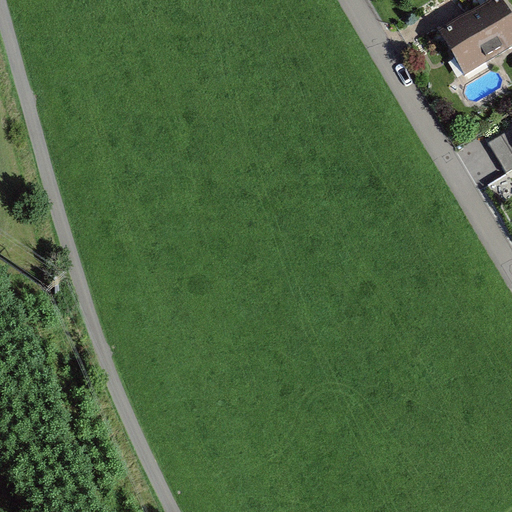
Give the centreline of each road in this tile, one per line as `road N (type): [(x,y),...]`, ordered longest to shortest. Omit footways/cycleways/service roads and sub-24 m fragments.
road 1 (unclassified): [(0,0),(56,222),(175,511)]
road 2 (residential): [(350,0),(511,273)]
